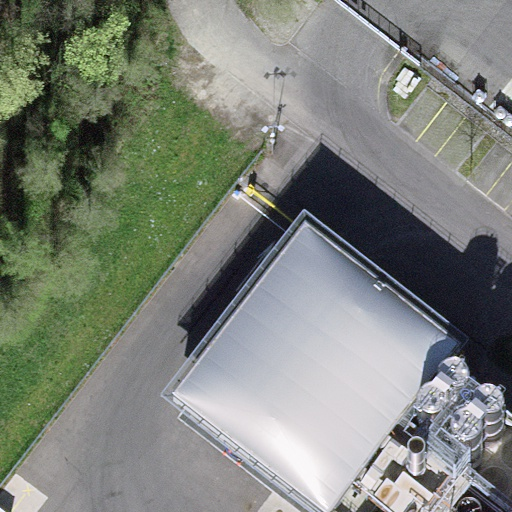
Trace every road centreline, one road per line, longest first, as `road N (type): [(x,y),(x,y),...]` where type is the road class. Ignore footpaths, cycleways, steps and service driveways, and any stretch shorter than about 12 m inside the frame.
road 1 (unclassified): [(511,271),(305,101)]
road 2 (track): [(305,101),(205,0)]
